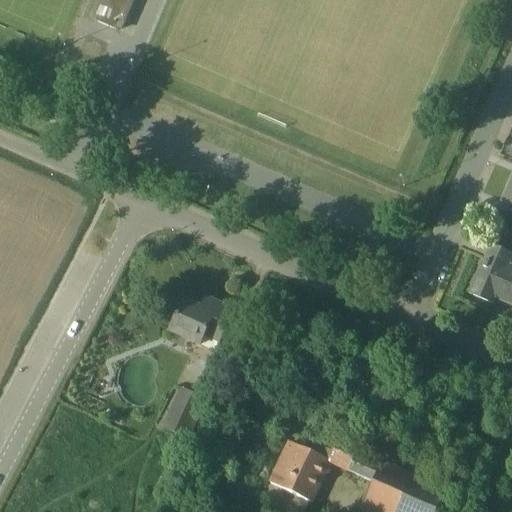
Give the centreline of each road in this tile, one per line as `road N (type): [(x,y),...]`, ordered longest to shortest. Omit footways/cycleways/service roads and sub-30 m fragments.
road 1 (unclassified): [(0,477),(143,202)]
road 2 (unclassified): [(406,321),(143,202)]
road 3 (unclassified): [(406,321),(511,73)]
road 4 (unclassified): [(143,202),(0,138)]
